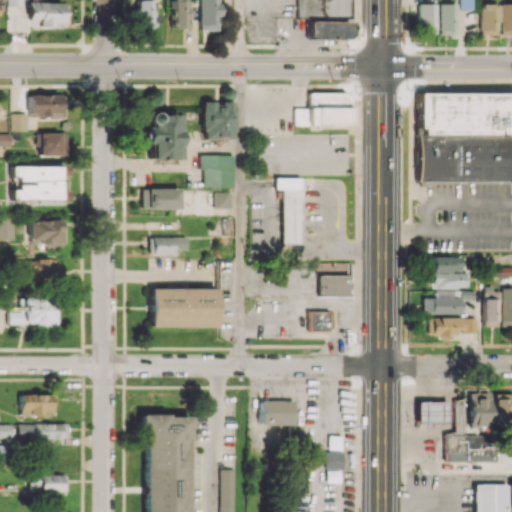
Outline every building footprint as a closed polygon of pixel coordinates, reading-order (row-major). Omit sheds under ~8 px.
[(21,0),(0,0),(0,13),(5,13),(5,6),(21,6),(21,0)] [(134,0),(134,28),(151,28),(152,0),(134,0)] [(169,28),(187,29),(187,1),(170,0),(169,28)] [(198,0),(199,30),(217,30),(216,0),(198,0)] [(348,0),(295,0),(296,17),(348,17),(348,0)] [(470,10),(470,0),(457,0),(457,9),(470,10)] [(66,3),(27,2),(26,20),(37,20),(37,27),(65,27),(66,3)] [(434,33),(434,4),(416,4),(417,34),(434,33)] [(454,4),(437,4),(437,34),(454,34),(454,4)] [(496,4),(478,4),(477,35),(495,35),(496,4)] [(511,4),(498,4),(498,35),(511,35),(511,4)] [(306,37),(348,38),(348,22),(306,21),(306,37)] [(347,125),(348,93),(307,92),(306,108),(292,108),(292,125),(347,125)] [(415,181),(511,181),(511,93),(415,92),(415,128),(416,128),(415,181)] [(35,117),(62,116),(62,94),(26,95),(27,113),(35,113),(35,117)] [(200,138),(231,138),(232,102),(200,102),(200,138)] [(9,131),(25,130),(25,113),(9,113),(9,131)] [(181,159),(181,134),(183,134),(183,115),(173,115),(173,113),(146,113),(146,127),(145,127),(145,159),(181,159)] [(8,133),(0,133),(0,145),(8,145),(8,133)] [(38,155),(63,155),(64,133),(38,133),(38,155)] [(232,155),(197,155),(197,169),(201,169),(201,187),(232,188),(232,155)] [(9,166),(9,179),(29,178),(29,186),(9,187),(10,199),(37,198),(37,202),(62,202),(62,191),(56,191),(56,175),(63,175),(63,165),(9,166)] [(279,244),(298,244),(298,178),(280,178),(279,244)] [(140,188),(140,209),(177,209),(177,188),(140,188)] [(229,193),(212,192),(212,208),(229,208),(229,193)] [(0,239),(10,240),(11,218),(0,217),(0,239)] [(28,220),(27,245),(61,246),(62,221),(28,220)] [(177,253),(176,249),(186,249),(186,236),(150,237),(151,254),(177,253)] [(461,256),(430,256),(430,287),(464,288),(464,273),(451,273),(451,269),(461,269),(461,256)] [(15,260),(15,280),(56,279),(56,259),(15,260)] [(316,295),(347,295),(347,265),(326,265),(325,275),(317,275),(316,295)] [(510,267),(488,266),(487,277),(510,277),(510,267)] [(495,291),(491,291),(491,286),(482,286),(483,323),(496,323),(495,291)] [(511,287),(500,288),(499,326),(511,325),(511,287)] [(216,327),(217,288),(149,288),(149,326),(216,327)] [(421,314),(462,313),(461,299),(473,299),(473,290),(433,290),(433,297),(421,298),(421,314)] [(52,326),(53,296),(18,295),(18,310),(6,310),(6,325),(52,326)] [(332,330),(332,311),(307,311),(307,330),(332,330)] [(475,318),(430,317),(430,336),(450,336),(450,332),(475,332),(475,318)] [(442,461),(492,462),(492,434),(488,434),(488,393),(464,393),(464,399),(452,399),(452,433),(442,433),(442,461)] [(18,414),(52,414),(52,394),(18,394),(18,414)] [(257,424),(292,425),(292,400),(258,400),(257,424)] [(445,402),(415,402),(415,422),(445,422),(445,402)] [(141,511),(187,511),(187,415),(141,415),(141,511)] [(11,424),(0,423),(0,437),(11,437),(11,424)] [(65,423),(16,423),(16,440),(65,439),(65,423)] [(323,469),(340,469),(341,452),(324,451),(323,469)] [(233,511),(234,469),(219,469),(218,511),(233,511)] [(337,482),(337,470),(324,470),(324,482),(337,482)] [(38,475),(38,492),(65,491),(64,474),(38,475)] [(506,511),(507,483),(472,484),(472,511),(506,511)]
